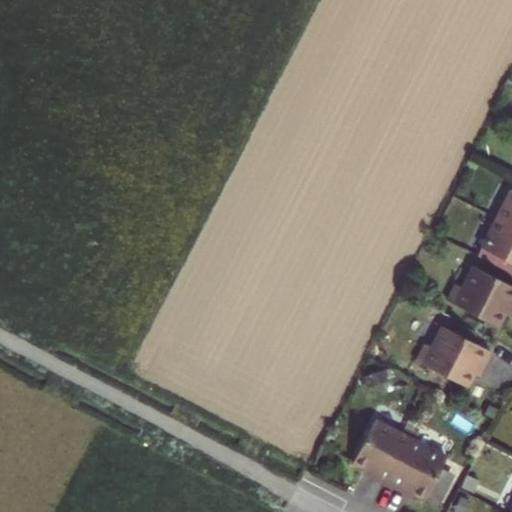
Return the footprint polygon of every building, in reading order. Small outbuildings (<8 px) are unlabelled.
[(511,199),(499,225),(511,231),(511,199)] [(511,231),(499,225),(484,255),(511,268),(511,231)] [(452,288),(444,304),(494,330),(506,306),(510,308),(511,304),(511,291),(470,270),(459,291),(452,288)] [(421,348),(413,365),(463,390),(475,366),(479,368),(486,354),(439,330),(428,351),(421,348)] [(370,423),(349,465),(360,470),(370,476),(369,479),(383,486),(406,442),(370,423)] [(406,442),(383,486),(397,494),(399,491),(410,496),(421,502),(442,461),(406,442)] [(360,470),(358,474),(369,479),(370,476),(360,470)] [(399,491),(397,494),(408,499),(410,496),(399,491)]
